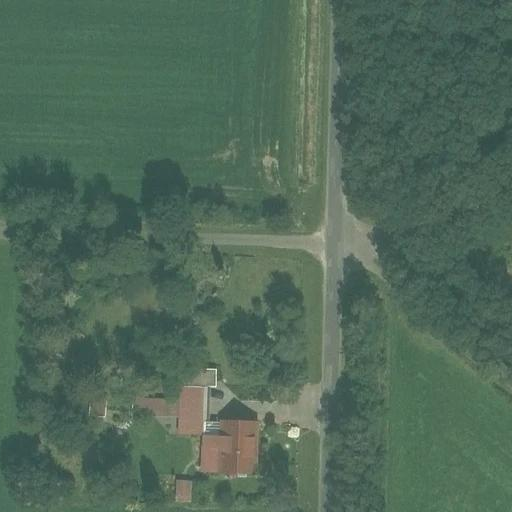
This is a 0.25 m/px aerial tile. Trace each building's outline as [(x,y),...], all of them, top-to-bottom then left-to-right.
[(223,387),(223,369),(186,368),(185,386),(212,387),(223,387)] [(212,387),(185,386),(185,393),(184,414),(184,432),(210,433),(212,387)] [(138,392),(137,413),(184,414),(185,393),(138,392)] [(113,400),(93,400),(93,417),(112,418),(113,400)] [(267,474),(269,420),(229,419),(228,433),(210,433),(209,472),(267,474)] [(197,480),(183,479),(182,501),(196,502),(197,480)]
